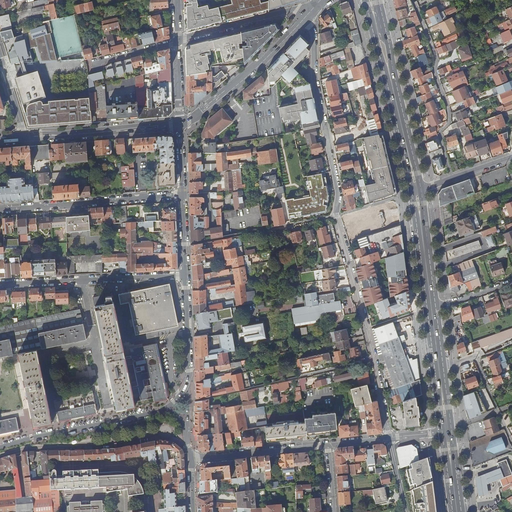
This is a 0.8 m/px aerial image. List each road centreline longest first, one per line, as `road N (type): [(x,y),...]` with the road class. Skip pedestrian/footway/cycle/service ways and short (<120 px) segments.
road 1 (residential): [(311,8),(313,76),(339,192),(336,215),(389,438)]
road 2 (primary): [(411,190),(442,431)]
road 3 (primary): [(365,0),(411,190)]
road 4 (primary): [(420,188),(377,0)]
road 5 (residential): [(187,442),(159,433),(0,456)]
road 6 (residential): [(0,209),(181,194)]
road 7 (secondary): [(180,124),(262,61),(311,8)]
road 8 (residential): [(162,410),(0,447)]
road 9 (secondary): [(180,124),(22,136)]
road 10 (residential): [(328,445),(190,458)]
road 11 (residential): [(311,8),(177,41)]
road 12 (unclassified): [(105,406),(82,280)]
road 13 (primary): [(451,429),(435,306)]
